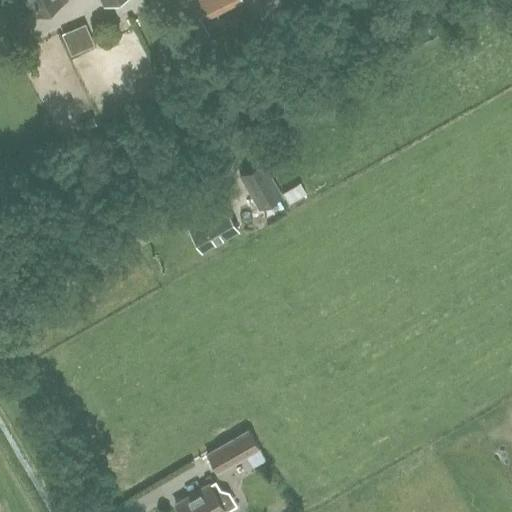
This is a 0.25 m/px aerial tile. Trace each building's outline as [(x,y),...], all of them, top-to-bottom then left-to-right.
[(28,0),(35,13),(62,0),(28,0)] [(189,0),(201,22),(242,0),(189,0)] [(259,208),(282,195),(262,161),(240,174),(259,208)] [(202,250),(237,229),(224,207),(189,227),(202,250)] [(266,458),(249,429),(208,453),(218,470),(246,454),(253,466),(266,458)] [(219,489),(215,482),(210,484),(209,483),(175,503),(180,511),(220,511),(230,507),(232,498),(228,491),(219,489)]
